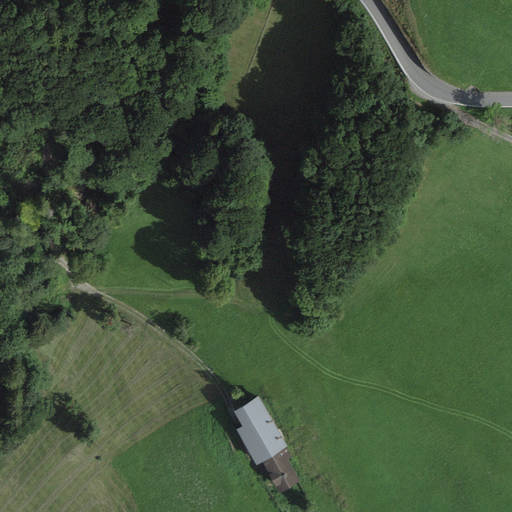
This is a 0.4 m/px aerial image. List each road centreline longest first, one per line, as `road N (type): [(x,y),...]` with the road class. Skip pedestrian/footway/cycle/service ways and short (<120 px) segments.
road 1 (track): [(0,265),(62,262),(189,352),(225,399)]
road 2 (tertiary): [(371,0),(424,82),(452,96),(511,99)]
